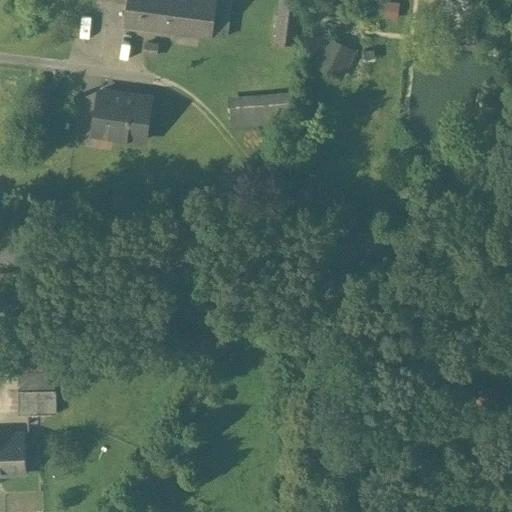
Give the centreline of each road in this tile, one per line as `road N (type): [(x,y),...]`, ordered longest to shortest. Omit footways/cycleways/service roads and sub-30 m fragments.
road 1 (unclassified): [(0,256),(327,242)]
road 2 (unclassified): [(309,511),(327,242)]
road 3 (unclassified): [(327,242),(511,235)]
